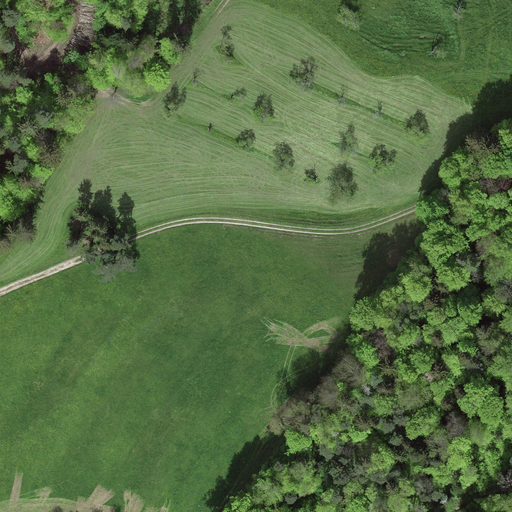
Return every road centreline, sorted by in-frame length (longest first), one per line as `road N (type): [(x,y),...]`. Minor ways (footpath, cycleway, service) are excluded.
road 1 (track): [(511,179),(481,179),(435,194),(394,220),(347,231),(177,222),(0,291)]
road 2 (track): [(0,151),(32,67),(0,5)]
